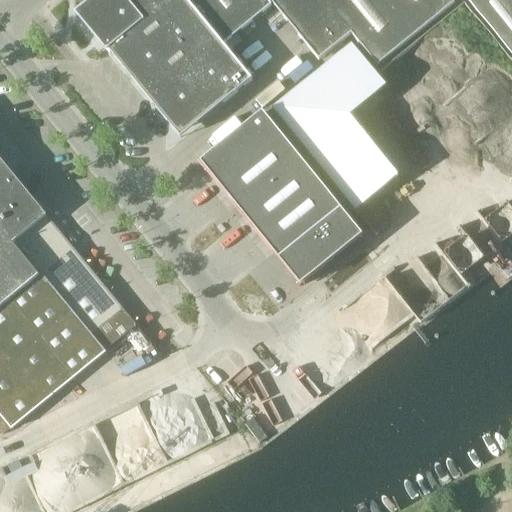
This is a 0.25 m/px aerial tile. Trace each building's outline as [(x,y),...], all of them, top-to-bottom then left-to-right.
[(96,0),(95,1),(97,2),(98,4),(96,30),(94,32),(94,31),(92,32),(110,54),(112,53),(111,53),(114,50),(181,132),(221,99),(223,102),(223,103),(224,104),(253,80),(252,79),(251,80),(223,46),(272,6),(266,0),(96,0)] [(268,0),(295,32),(319,61),(349,36),(351,34),(377,66),(454,3),(452,0),(268,0)] [(511,0),(467,0),(511,54),(511,0)] [(300,287),(316,274),(362,236),(262,113),(200,163),(300,287)] [(0,431),(3,436),(10,430),(11,431),(105,354),(105,353),(136,327),(79,257),(46,217),(0,161),(0,431)]
